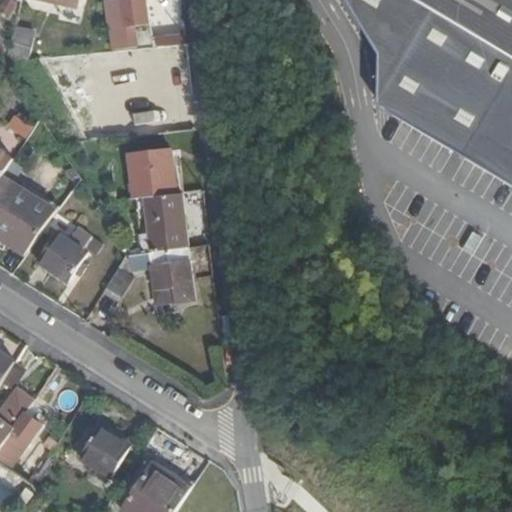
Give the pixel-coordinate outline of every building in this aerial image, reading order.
[(511,54),(421,0),(366,0),(385,28),(398,114),(511,182),(511,54)] [(511,0),(421,0),(511,54),(511,0)] [(146,1),(107,4),(112,52),(150,48),(146,1)] [(34,34),(14,30),(7,63),(28,61),(34,34)] [(156,39),(156,47),(185,44),(184,36),(156,39)] [(17,114),(9,127),(31,140),(39,126),(17,114)] [(155,137),(175,135),(173,121),(153,123),(155,137)] [(148,199),(177,195),(172,152),(131,158),(135,200),(148,199)] [(0,186),(5,178),(15,162),(0,153),(0,186)] [(0,235),(29,254),(60,212),(5,178),(0,186),(0,235)] [(143,241),(144,255),(190,249),(184,194),(177,195),(148,199),(152,240),(143,241)] [(73,239),(64,235),(45,266),(73,283),(92,252),(88,249),(94,239),(79,230),(73,239)] [(0,243),(25,259),(29,254),(0,235),(0,243)] [(197,301),(190,249),(144,255),(128,257),(130,271),(156,269),(158,290),(169,290),(171,304),(197,301)] [(136,281),(120,271),(106,293),(122,303),(136,281)] [(169,290),(158,290),(159,301),(170,300),(169,290)] [(0,389),(4,384),(17,363),(0,352),(0,389)] [(17,363),(4,384),(15,391),(28,371),(17,363)] [(15,391),(0,413),(0,463),(13,472),(42,424),(32,418),(26,415),(33,402),(15,391)] [(36,410),(32,418),(42,424),(47,417),(36,410)] [(103,428),(81,462),(110,481),(132,447),(103,428)] [(178,511),(193,490),(155,466),(125,511),(178,511)] [(25,489),(12,505),(20,511),(33,496),(25,489)]
